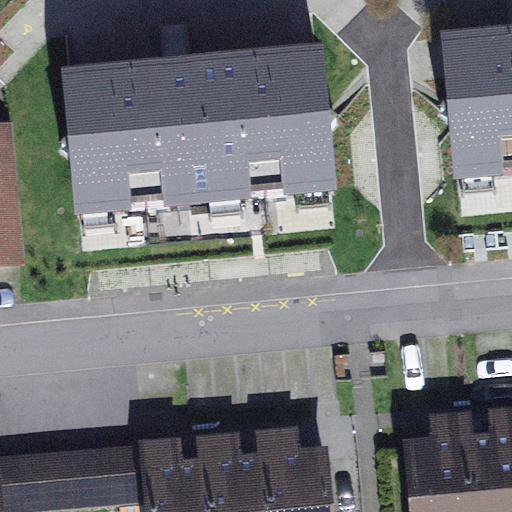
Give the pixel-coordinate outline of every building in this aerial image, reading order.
[(511,177),(511,45),(450,52),(462,182),(511,177)] [(319,63),(70,87),(82,216),(331,193),(319,63)] [(0,264),(18,263),(8,134),(0,134),(0,264)] [(511,511),(511,443),(470,447),(476,511),(511,511)] [(476,511),(470,447),(410,453),(415,511),(476,511)] [(0,511),(62,511),(149,504),(147,476),(144,454),(0,465),(0,511)] [(330,511),(326,461),(266,466),(269,511),(330,511)] [(269,511),(266,466),(208,471),(211,511),(269,511)] [(211,511),(208,471),(147,476),(149,504),(150,511),(211,511)]
